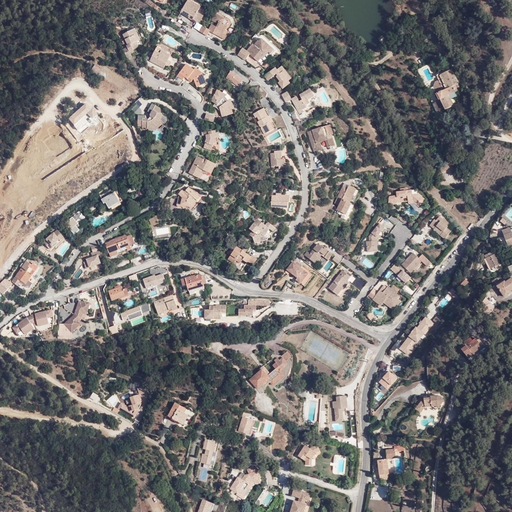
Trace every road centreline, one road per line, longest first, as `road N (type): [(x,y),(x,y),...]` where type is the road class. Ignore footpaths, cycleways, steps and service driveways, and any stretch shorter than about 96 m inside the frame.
road 1 (residential): [(193,37),(248,70),(278,101),(305,178),(303,213),(249,291)]
road 2 (residential): [(50,298),(79,246),(156,205),(172,181),(200,110),(152,76)]
road 3 (residential): [(189,511),(161,447),(0,346)]
road 4 (residential): [(50,298),(172,259),(200,262),(249,291)]
road 5 (residential): [(511,186),(390,334)]
road 6 (residential): [(390,334),(365,386),(362,493)]
road 7 (track): [(0,410),(132,426)]
